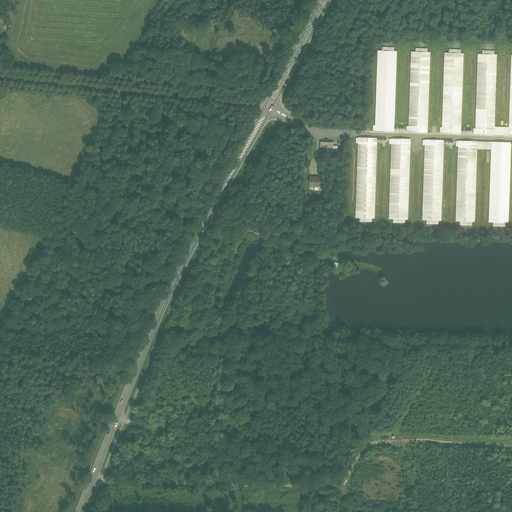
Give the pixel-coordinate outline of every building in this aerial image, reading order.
[(396,47),(377,47),(374,121),(372,121),(372,127),(394,128),(396,47)] [(430,48),(410,47),(407,122),(406,122),(405,128),(427,128),(430,48)] [(464,50),(444,49),(441,123),(440,123),(439,129),(461,130),(464,50)] [(496,50),(477,50),(474,124),(472,124),(472,130),(494,130),(496,50)] [(358,138),(355,215),(374,215),(377,134),(356,134),(356,138),(358,138)] [(391,139),(388,215),(407,216),(410,135),(389,134),(389,139),(391,139)] [(424,140),(422,217),(441,217),(443,136),(422,136),(422,140),(424,140)] [(457,141),(455,218),(474,219),(477,138),(456,137),(456,141),(457,141)] [(491,143),(488,219),(507,220),(510,139),(489,138),(489,143),(491,143)] [(319,177),(310,177),(310,188),(319,188),(319,181),(319,177)]
